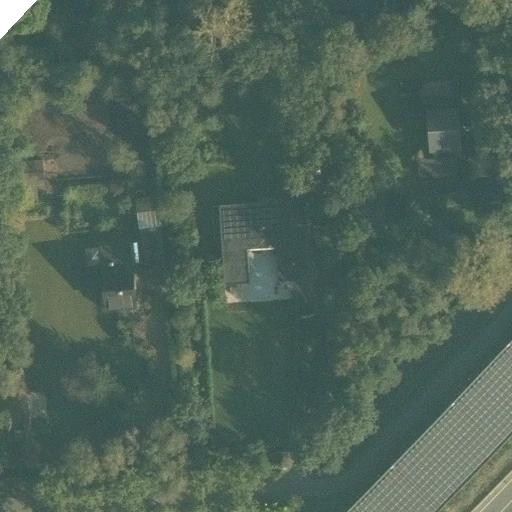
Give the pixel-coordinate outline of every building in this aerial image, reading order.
[(418,178),(456,175),(455,158),(451,158),(451,151),(462,151),(457,97),(423,98),(424,119),(425,119),(428,156),(433,155),(433,157),(416,159),(418,178)] [(135,199),(143,262),(165,259),(152,160),(128,163),(131,183),(148,181),(150,197),(135,199)] [(11,196),(32,194),(31,186),(44,185),(43,166),(28,168),(28,170),(9,171),(11,196)] [(358,239),(385,237),(381,183),(354,184),(358,239)] [(277,282),(309,281),(306,201),(219,205),(225,285),(248,284),(247,251),(275,249),(277,282)] [(110,312),(137,309),(132,256),(127,257),(126,243),(99,246),(105,311),(110,310),(110,312)]
